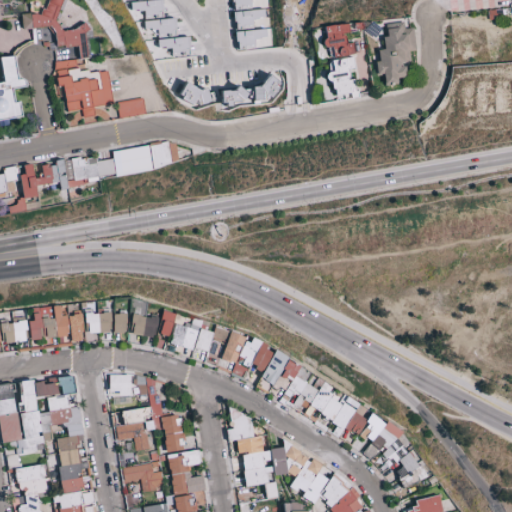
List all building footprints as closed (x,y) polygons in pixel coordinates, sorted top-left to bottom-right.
[(30,0),(32,14),(29,15),(22,16),(4,17),(2,0),(30,0)] [(41,16),(44,10),(46,11),(50,0),(64,0),(56,22),(41,16)] [(130,11),(143,10),(144,20),(162,19),(161,1),(130,2),(130,11)] [(22,16),(29,15),(32,14),(32,16),(33,29),(24,31),(22,16)] [(41,16),(56,22),(64,32),(66,46),(58,47),(56,33),(51,27),(49,29),(48,27),(36,29),(33,29),(32,16),(38,15),(41,16)] [(143,30),(156,30),(157,36),(175,35),(174,20),(143,21),(143,30)] [(355,22),(364,21),(365,28),(357,30),(355,22)] [(371,22),(382,30),(376,37),(365,29),(371,22)] [(410,29),(414,51),(410,52),(411,62),(405,63),(406,66),(401,67),(400,63),(405,62),(404,53),(407,52),(406,47),(409,47),(407,34),(401,35),(400,28),(387,30),(386,25),(404,22),(405,29),(410,29)] [(349,23),(350,32),(342,34),(342,36),(344,36),(346,37),(347,44),(354,42),(355,53),(348,55),(348,53),(348,51),(347,50),(346,48),(344,48),(342,48),(341,48),(340,49),(339,50),(339,51),(339,53),(339,54),(341,56),(334,57),(332,47),(328,48),(327,47),(324,44),(324,40),(328,38),(326,26),(349,23)] [(81,27),(85,24),(90,30),(85,34),(81,27)] [(64,32),(76,31),(81,27),(85,34),(89,59),(85,60),(81,60),(79,47),(66,49),(66,46),(64,32)] [(387,30),(400,28),(401,35),(407,34),(409,47),(406,47),(407,52),(404,53),(405,62),(400,63),(401,67),(406,66),(407,76),(398,78),(399,84),(386,86),(384,75),(377,77),(375,61),(377,61),(376,49),(384,47),(383,38),(388,37),(387,30)] [(271,39),(270,30),(235,32),(235,50),(255,49),(254,39),(271,39)] [(156,40),(157,49),(170,48),(171,57),(189,55),(187,37),(156,40)] [(99,39),(101,55),(93,55),(91,40),(99,39)] [(348,55),(341,56),(339,54),(339,53),(339,51),(339,50),(340,49),(341,48),(342,48),(344,48),(346,48),(347,50),(348,51),(348,53),(348,55)] [(18,57),(19,81),(23,80),(26,82),(27,87),(13,90),(15,104),(20,103),(22,117),(8,119),(0,120),(0,83),(5,83),(5,80),(2,62),(1,58),(18,57)] [(346,59),(353,57),(355,68),(349,70),(351,78),(348,79),(348,80),(354,79),(356,88),(351,89),(351,93),(337,95),(336,89),(333,89),(332,82),(329,81),(327,79),(327,76),(328,73),(334,72),(332,61),(339,60),(339,65),(339,66),(340,67),(341,67),(342,68),(343,68),(344,67),(346,66),(347,63),(347,61),(346,59)] [(346,59),(347,61),(347,63),(346,66),(344,67),(343,68),(342,68),(341,67),(340,67),(339,66),(339,65),(339,60),(346,59)] [(57,63),(77,61),(78,67),(55,71),(57,63)] [(100,74),(103,90),(99,91),(97,80),(89,82),(89,79),(80,81),(80,83),(73,84),(72,77),(70,77),(69,71),(80,69),(80,73),(90,71),(91,74),(100,73),(100,74)] [(69,71),(70,77),(59,79),(58,72),(68,70),(69,71)] [(99,91),(103,90),(100,74),(109,72),(114,105),(108,107),(108,106),(94,108),(96,117),(84,119),(82,110),(84,110),(93,108),(91,93),(99,91)] [(59,79),(70,77),(72,77),(73,84),(80,83),(80,81),(89,79),(89,82),(97,80),(99,91),(91,93),(93,108),(84,110),(82,101),(67,104),(66,98),(64,86),(59,87),(58,80),(59,79)] [(261,87),(252,88),(252,101),(276,100),(275,77),(260,78),(261,87)] [(243,90),(220,90),(221,106),(233,106),(233,103),(244,103),(243,90)] [(117,117),(143,115),(142,100),(116,103),(117,117)] [(111,151),(115,175),(178,166),(174,142),(111,151)] [(78,185),(115,176),(110,159),(96,162),(94,155),(63,163),(68,182),(76,180),(78,185)] [(0,193),(17,187),(22,201),(37,195),(35,189),(56,181),(60,190),(69,187),(59,161),(37,169),(40,177),(35,179),(29,164),(22,167),(24,174),(18,176),(15,167),(0,172),(0,193)] [(7,206),(8,214),(24,212),(23,198),(15,199),(16,206),(7,206)] [(29,340),(69,337),(70,342),(82,341),(80,314),(67,315),(66,305),(31,308),(32,321),(28,322),(29,340)] [(173,314),(162,312),(158,335),(169,337),(173,314)] [(85,313),(84,333),(109,333),(110,314),(85,313)] [(112,333),(125,333),(125,314),(112,314),(112,333)] [(156,317),(131,316),(130,336),(155,337),(156,317)] [(0,323),(0,341),(26,340),(25,322),(0,323)] [(259,388),(287,406),(288,406),(296,410),(299,405),(307,407),(304,416),(326,429),(332,435),(361,453),(367,445),(361,443),(355,440),(363,427),(365,419),(357,414),(362,407),(343,395),(339,402),(327,399),(330,387),(322,382),(317,391),(307,384),(309,373),(274,351),(263,369),(259,388)] [(160,431),(171,511),(194,511),(192,492),(203,491),(201,476),(189,478),(187,473),(190,466),(198,465),(196,450),(185,447),(147,373),(106,379),(109,397),(146,392),(148,408),(109,413),(114,442),(132,439),(134,452),(145,450),(150,440),(146,433),(160,431)] [(0,387),(0,438),(1,442),(13,446),(15,453),(52,445),(48,422),(65,427),(66,437),(52,440),(63,493),(52,496),(55,511),(93,511),(89,491),(83,489),(81,483),(89,482),(85,462),(78,463),(75,447),(79,435),(82,434),(77,407),(67,409),(64,395),(74,393),(70,374),(0,387)] [(369,511),(369,510),(360,511),(355,490),(333,473),(327,481),(316,472),(319,468),(280,437),(282,447),(259,452),(252,422),(221,398),(231,442),(236,446),(245,488),(262,484),(265,500),(276,498),(272,477),(287,473),(293,478),(288,485),(304,497),(311,509),(320,498),(329,511),(369,511)] [(369,417),(358,437),(369,443),(359,460),(394,481),(413,492),(427,467),(414,460),(421,447),(369,417)] [(161,489),(158,462),(119,467),(121,483),(139,481),(141,491),(161,489)] [(13,469),(17,492),(22,491),(24,505),(16,506),(17,511),(39,511),(37,494),(46,493),(41,465),(13,469)] [(440,511),(438,496),(414,500),(415,508),(405,510),(405,511),(440,511)] [(299,503),(282,503),(282,511),(310,511),(299,511),(299,503)]
